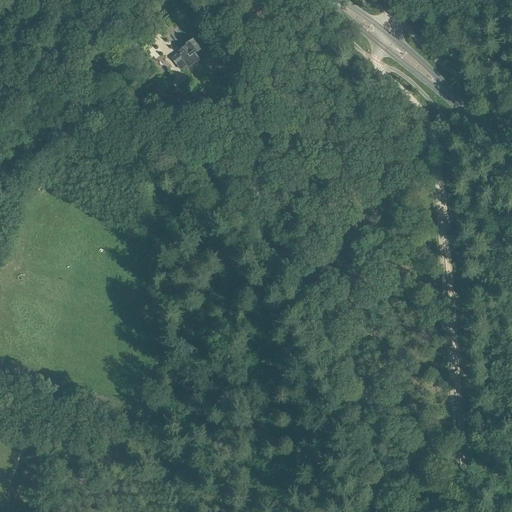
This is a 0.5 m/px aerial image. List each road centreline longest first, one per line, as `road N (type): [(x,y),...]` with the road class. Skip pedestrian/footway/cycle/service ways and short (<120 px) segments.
road 1 (track): [(466,511),(437,156),(419,110)]
road 2 (track): [(243,235),(294,285),(334,371),(348,415),(358,511)]
road 3 (track): [(64,84),(243,235)]
road 4 (secondary): [(511,157),(383,38)]
road 5 (track): [(64,84),(169,0)]
